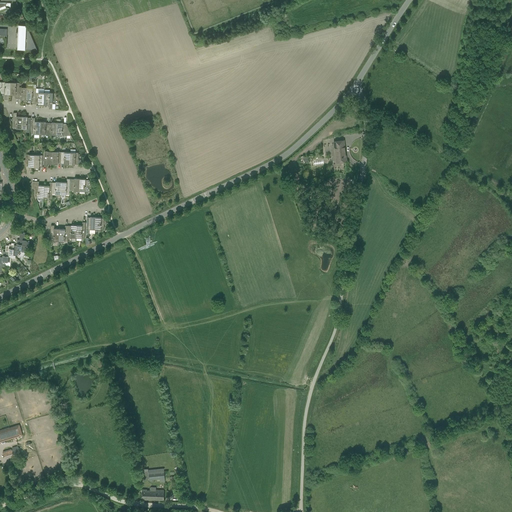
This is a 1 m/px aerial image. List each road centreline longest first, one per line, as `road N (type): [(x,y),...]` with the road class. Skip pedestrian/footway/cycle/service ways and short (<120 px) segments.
road 1 (tertiary): [(0,299),(282,155),(356,84)]
road 2 (track): [(218,511),(123,502),(78,484)]
